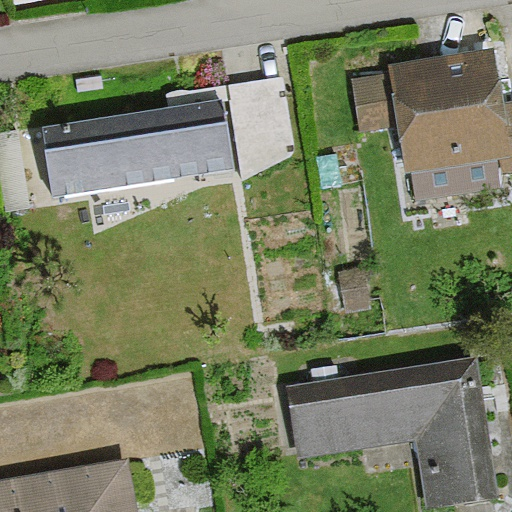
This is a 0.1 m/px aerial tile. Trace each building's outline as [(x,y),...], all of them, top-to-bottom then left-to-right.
[(511,111),(481,115),(474,58),(370,69),(372,82),(341,85),(347,140),(380,136),(385,181),(490,169),(492,186),(511,183),(511,111)] [(270,94),(221,101),(232,172),(280,165),(270,94)] [(201,110),(25,136),(36,208),(212,182),(201,110)] [(433,511),(478,506),(459,364),(272,389),(283,466),(400,450),(408,511),(433,511)] [(0,511),(118,511),(112,471),(0,487),(0,511)]
